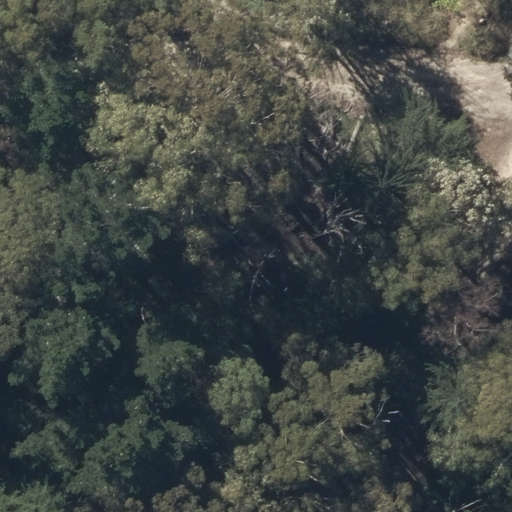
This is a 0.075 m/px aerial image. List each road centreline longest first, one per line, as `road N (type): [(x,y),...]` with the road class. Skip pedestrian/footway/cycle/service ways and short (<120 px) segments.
road 1 (track): [(0,92),(238,99),(511,86)]
road 2 (track): [(511,341),(465,424),(430,511)]
